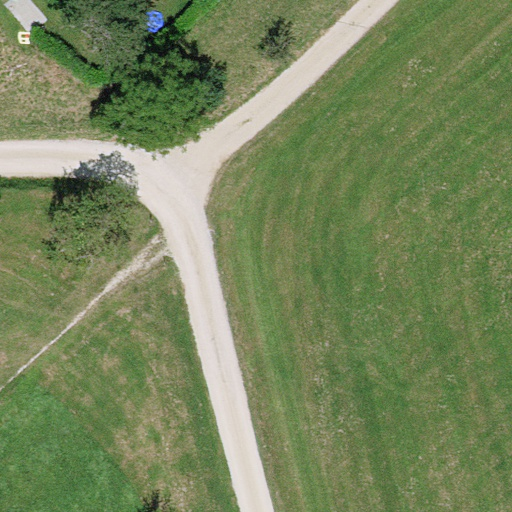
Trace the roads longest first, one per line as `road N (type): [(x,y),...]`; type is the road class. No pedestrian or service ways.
road 1 (track): [(180,176),(179,241),(263,511)]
road 2 (track): [(388,0),(180,176)]
road 3 (track): [(0,407),(179,241)]
road 4 (track): [(180,176),(0,170)]
